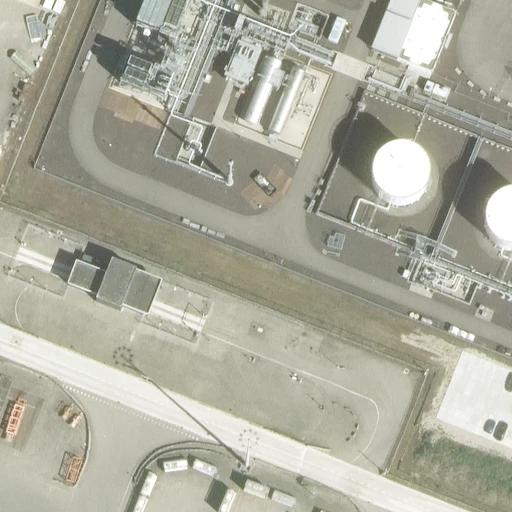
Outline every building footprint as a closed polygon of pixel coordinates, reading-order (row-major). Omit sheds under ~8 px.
[(431,76),(455,16),(420,1),(396,62),(431,76)] [(246,88),(260,53),(237,44),(223,79),(246,88)] [(375,114),(380,99),(366,94),(360,108),(375,114)] [(390,213),(436,191),(413,143),(367,165),(390,213)] [(511,249),(511,196),(481,204),(493,254),(511,249)] [(73,265),(65,286),(94,298),(92,302),(116,312),(118,307),(139,316),(147,295),(143,293),(145,288),(135,284),(138,277),(131,274),(132,272),(108,262),(102,277),(73,265)] [(14,321),(23,325),(31,307),(23,303),(14,321)] [(35,307),(30,330),(57,335),(61,312),(35,307)] [(313,336),(244,308),(240,320),(309,347),(313,336)] [(38,410),(26,392),(0,382),(0,441),(24,450),(38,410)] [(198,509),(206,490),(160,472),(153,491),(198,509)]
